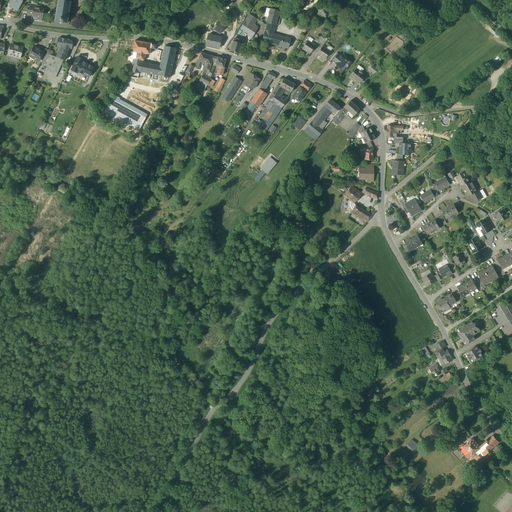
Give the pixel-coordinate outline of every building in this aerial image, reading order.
[(12,0),(10,5),(18,9),(22,0),(12,0)] [(57,0),(54,21),(67,23),(70,2),(69,0),(57,0)] [(32,16),(42,18),(44,9),(40,8),(34,7),(34,9),(28,8),(27,14),(33,15),(32,16)] [(267,22),(275,24),(279,12),(270,9),(268,17),(267,22)] [(249,15),(242,25),(250,30),(254,33),(258,28),(253,25),(257,20),(249,15)] [(262,41),(288,48),(291,39),(273,34),(271,33),(273,24),(267,22),(265,32),(264,32),(262,41)] [(213,29),(220,33),(224,28),(216,23),(213,28),(213,29)] [(240,28),(248,33),(250,30),(242,25),(240,28)] [(208,34),(206,45),(219,48),(221,38),(208,34)] [(327,41),(324,39),(321,37),(318,42),(320,44),(323,46),(327,41)] [(62,47),(68,48),(69,41),(69,40),(58,38),(57,46),(62,47)] [(230,51),(239,53),(242,42),(233,39),(230,51)] [(141,60),(144,61),(145,54),(149,54),(150,48),(155,49),(156,49),(156,45),(156,44),(151,43),(134,41),(133,52),(137,53),(136,59),(136,60),(141,60)] [(302,49),(310,54),(315,46),(311,44),(307,41),(302,49)] [(19,59),(20,59),(23,47),(20,46),(20,47),(11,45),(8,53),(9,53),(9,52),(12,53),(11,56),(19,58),(19,59)] [(35,59),(38,61),(41,56),(44,52),(43,52),(34,46),(34,47),(30,53),(29,55),(34,57),(35,59)] [(164,46),(160,66),(158,75),(170,78),(176,48),(164,46)] [(63,60),(68,48),(62,47),(61,49),(57,58),(63,60)] [(317,54),(325,59),(330,52),(326,49),(322,47),(317,54)] [(49,50),(48,50),(44,58),(47,59),(50,54),(52,55),(53,52),(49,50)] [(203,71),(203,69),(205,63),(206,64),(208,59),(205,58),(205,57),(204,56),(205,54),(201,53),(198,61),(196,69),(200,70),(203,71)] [(335,63),(333,61),(337,55),(340,57),(340,56),(336,53),(330,60),(335,63)] [(47,67),(58,71),(63,60),(57,58),(56,57),(52,55),(50,54),(47,59),(44,65),(47,67)] [(213,56),(205,54),(204,56),(205,57),(205,58),(208,59),(206,64),(205,63),(203,69),(208,70),(209,71),(211,63),(213,56)] [(337,55),(333,61),(335,63),(337,64),(336,65),(339,67),(338,68),(343,71),(345,68),(346,69),(351,62),(346,59),(345,60),(340,56),(340,57),(337,55)] [(83,60),(77,57),(71,71),(77,74),(78,72),(82,74),(89,77),(89,76),(90,76),(89,76),(93,67),(82,62),(83,60)] [(215,66),(218,66),(223,68),(223,67),(225,60),(217,58),(215,66)] [(134,59),(131,70),(139,72),(141,62),(141,60),(136,60),(136,59),(134,59)] [(160,66),(141,62),(139,72),(158,75),(160,66)] [(234,65),(231,71),(236,74),(239,69),(234,65)] [(224,68),(223,67),(223,68),(218,66),(216,74),(222,76),(224,68)] [(374,74),(379,70),(373,66),(369,71),(374,74)] [(55,78),(58,71),(47,67),(44,72),(44,73),(55,78)] [(354,81),(358,85),(365,76),(361,73),(355,69),(349,76),(355,81),(354,81)] [(269,72),(267,77),(259,89),(251,101),(257,105),(258,106),(267,94),(263,92),(272,79),(274,80),(276,75),(269,72)] [(246,81),(244,85),(250,89),(252,87),(254,89),(256,86),(259,79),(251,74),(246,81)] [(200,81),(205,84),(209,78),(205,76),(203,75),(200,81)] [(210,79),(209,78),(205,84),(207,85),(210,87),(213,81),(210,79)] [(289,91),(291,92),(295,85),(284,78),(280,86),(279,86),(285,89),(289,91)] [(215,91),(218,93),(225,81),(221,79),(215,91)] [(234,79),(233,79),(230,84),(229,83),(227,87),(228,88),(224,94),(230,98),(240,83),(234,79)] [(300,86),(307,91),(311,85),(304,80),(300,86)] [(205,84),(200,81),(197,86),(205,90),(207,85),(205,84)] [(278,85),(269,99),(278,105),(273,113),(276,115),(281,108),(282,107),(286,102),(288,98),(285,97),(283,100),(278,97),(279,95),(278,95),(281,90),(283,91),(285,89),(279,86),(280,86),(278,85)] [(292,97),(299,102),(306,92),(300,87),(292,97)] [(234,97),(235,98),(240,101),(243,95),(238,92),(234,97)] [(119,99),(119,98),(114,96),(105,113),(112,117),(117,120),(124,123),(129,126),(138,131),(146,117),(145,117),(140,114),(137,120),(114,108),(119,99)] [(304,103),(309,107),(314,100),(309,96),(304,103)] [(147,114),(119,99),(114,108),(137,120),(140,114),(145,117),(147,114)] [(278,105),(269,99),(267,103),(268,104),(259,117),(267,122),(273,113),(278,105)] [(331,111),(334,113),(339,107),(330,100),(325,106),(331,111)] [(257,105),(251,101),(244,112),(250,116),(257,105)] [(350,101),(344,108),(354,116),(359,109),(350,101)] [(247,105),(243,103),(237,111),(241,114),(247,105)] [(325,106),(312,122),(319,128),(320,126),(322,128),(325,124),(322,122),(323,121),(331,111),(325,106)] [(354,116),(344,108),(341,111),(344,114),(345,114),(351,119),(354,116)] [(340,119),(344,114),(341,111),(332,121),(336,125),(340,120),(340,119)] [(276,115),(273,113),(267,122),(261,129),(266,132),(277,116),(276,115)] [(296,125),(301,118),(299,117),(293,125),(299,130),(301,128),(296,125)] [(301,118),(296,125),(301,128),(305,122),(301,118)] [(259,125),(253,121),(249,126),(250,127),(248,129),(253,132),(258,126),(259,125)] [(319,128),(312,122),(307,128),(318,137),(323,131),(321,130),(319,128)] [(347,134),(352,138),(355,134),(357,131),(361,127),(357,123),(347,134)] [(103,136),(107,137),(110,135),(112,132),(112,128),(110,125),(107,124),(103,125),(100,127),(100,131),(101,134),(103,136)] [(277,128),(272,125),(269,130),(273,133),(277,128)] [(458,127),(450,136),(452,138),(460,128),(459,127),(458,127)] [(235,138),(240,131),(238,128),(232,136),(235,138)] [(318,137),(307,128),(304,131),(315,140),(318,137)] [(365,143),(370,141),(375,139),(373,135),(373,136),(372,134),(372,133),(371,131),(370,128),(364,130),(360,132),(360,133),(363,138),(365,143)] [(246,147),(255,136),(253,134),(244,145),(246,147)] [(364,144),(366,146),(363,146),(363,149),(372,150),(372,147),(370,141),(365,143),(364,144)] [(403,154),(409,155),(409,149),(411,149),(411,144),(402,143),(400,143),(399,154),(403,154)] [(364,159),(372,160),(372,155),(372,151),(372,150),(363,149),(360,149),(360,151),(359,152),(359,153),(360,154),(360,155),(364,155),(364,159)] [(442,157),(445,160),(452,155),(449,152),(442,157)] [(179,159),(184,162),(188,156),(183,153),(179,159)] [(273,163),(272,162),(268,159),(262,167),(267,171),(273,163)] [(277,163),(273,160),(272,162),(273,163),(267,171),(262,167),(260,169),(267,175),(277,163)] [(394,175),(403,175),(403,168),(402,168),(402,161),(398,161),(396,161),(394,161),(393,168),(394,168),(394,175)] [(428,169),(430,172),(438,166),(436,162),(428,169)] [(210,173),(205,169),(201,173),(206,177),(210,173)] [(367,182),(372,182),(372,170),(367,169),(360,169),(360,178),(367,179),(367,182)] [(456,176),(462,186),(470,182),(465,172),(464,171),(461,173),(456,176)] [(435,183),(439,191),(450,185),(446,177),(435,183)] [(468,198),(471,196),(478,192),(471,181),(470,182),(462,186),(468,198)] [(344,195),(351,201),(354,203),(361,194),(360,193),(351,186),(344,195)] [(365,188),(364,191),(363,193),(377,199),(377,194),(376,193),(377,192),(374,191),(373,192),(365,188)] [(420,195),(425,203),(435,198),(430,189),(420,195)] [(479,191),(478,192),(471,196),(475,202),(481,199),(483,198),(479,191)] [(408,210),(412,216),(422,210),(418,204),(415,198),(407,203),(405,204),(408,210)] [(400,202),(405,211),(408,210),(405,204),(403,200),(400,202)] [(455,205),(448,208),(452,216),(459,212),(455,205)] [(371,216),(355,206),(353,210),(351,213),(360,218),(364,221),(367,222),(371,216)] [(446,219),(452,216),(448,208),(442,212),(446,219)] [(496,214),(501,222),(509,218),(506,213),(504,209),(496,214)] [(483,234),(483,235),(484,235),(492,230),(488,224),(489,224),(486,219),(477,224),(479,227),(483,234)] [(435,220),(429,224),(434,231),(440,228),(435,220)] [(474,234),(475,234),(478,232),(476,229),(471,221),(467,223),(470,227),(474,234)] [(428,234),(434,231),(429,224),(424,227),(428,234)] [(483,234),(480,236),(478,232),(475,234),(477,237),(478,239),(481,238),(483,241),(486,240),(484,235),(483,235),(483,234)] [(418,236),(411,240),(416,248),(419,246),(419,245),(422,243),(418,236)] [(468,242),(474,252),(478,249),(479,250),(483,248),(478,239),(477,237),(475,238),(472,240),(468,242)] [(415,249),(416,248),(411,240),(406,242),(410,250),(414,248),(415,249)] [(463,266),(461,263),(466,260),(465,257),(464,258),(461,253),(453,257),(458,265),(460,268),(463,266)] [(502,266),(503,268),(509,265),(504,256),(498,260),(502,266)] [(436,265),(439,269),(447,264),(449,267),(450,266),(447,260),(446,259),(446,260),(436,265)] [(447,276),(453,273),(451,271),(449,267),(447,264),(439,269),(441,273),(440,273),(441,274),(443,277),(447,275),(447,276)] [(493,266),(485,270),(490,279),(490,280),(499,276),(496,271),(493,266)] [(421,274),(424,278),(431,274),(429,270),(421,274)] [(483,283),(490,279),(485,270),(478,274),(481,279),(483,283)] [(424,278),(428,286),(436,282),(431,274),(424,278)] [(472,280),(465,284),(469,292),(470,293),(477,289),(475,285),(472,280)] [(465,294),(469,292),(465,284),(458,288),(460,291),(463,297),(466,295),(465,294)] [(460,291),(456,293),(452,295),(457,302),(460,301),(464,299),(463,297),(460,291)] [(452,295),(446,298),(450,306),(453,304),(457,302),(452,295)] [(442,299),(437,302),(439,306),(438,306),(442,313),(444,312),(451,308),(450,306),(446,298),(443,300),(442,299)] [(509,321),(511,326),(511,315),(504,303),(499,306),(509,321)] [(441,317),(447,327),(449,325),(447,321),(444,316),(441,317)] [(463,341),(466,345),(476,339),(474,336),(474,334),(480,330),(476,323),(474,324),(473,322),(467,325),(468,327),(466,328),(465,327),(459,330),(459,329),(456,331),(458,334),(459,333),(462,339),(463,338),(464,341),(463,341)] [(435,352),(438,358),(441,357),(445,355),(444,352),(442,348),(446,346),(443,341),(437,345),(438,347),(436,348),(438,350),(435,352)] [(471,360),(473,362),(476,360),(482,357),(483,356),(480,352),(482,351),(480,349),(479,350),(476,346),(466,352),(468,355),(467,356),(470,360),(471,360)] [(424,353),(426,356),(430,354),(426,347),(420,350),(422,354),(424,353)] [(445,355),(441,357),(444,364),(445,364),(453,360),(448,350),(444,352),(445,355)] [(439,381),(442,386),(444,385),(444,384),(447,382),(453,378),(450,373),(443,377),(440,379),(441,380),(439,381)] [(455,381),(445,389),(449,393),(458,386),(459,386),(455,381)] [(434,395),(438,400),(445,394),(443,391),(442,389),(434,395)] [(439,403),(444,411),(448,409),(443,400),(439,403)] [(472,439),(465,446),(464,445),(460,448),(466,455),(469,458),(470,457),(470,458),(471,457),(475,463),(480,458),(482,457),(484,455),(485,455),(487,453),(487,452),(489,450),(498,442),(493,436),(489,440),(488,439),(487,439),(486,440),(486,441),(487,442),(480,448),(472,439)] [(409,445),(415,451),(419,446),(417,445),(418,445),(412,440),(410,442),(411,443),(409,445)]
